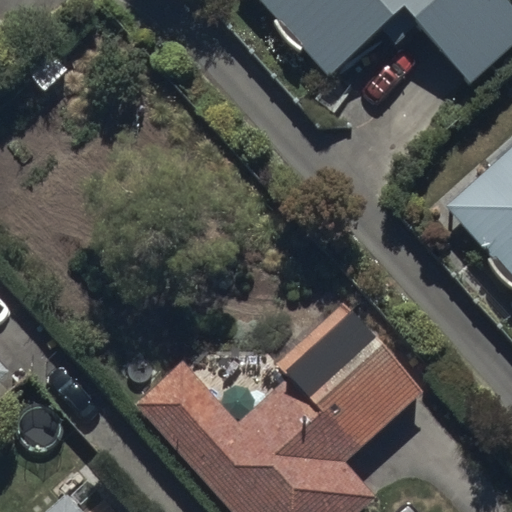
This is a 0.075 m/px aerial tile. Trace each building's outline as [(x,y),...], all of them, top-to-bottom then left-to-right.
[(254,0),(328,84),(406,15),(469,87),(511,49),(511,11),(502,0),(254,0)] [(511,138),(484,164),(490,171),(447,209),(511,281),(511,138)] [(183,364),(134,408),(226,511),(367,511),(379,502),(347,466),(424,397),(344,308),(276,369),(290,385),(241,428),(183,364)] [(0,384),(9,377),(0,367),(0,384)] [(27,441),(63,480),(88,456),(52,418),(27,441)] [(53,511),(81,511),(69,498),(53,511)]
